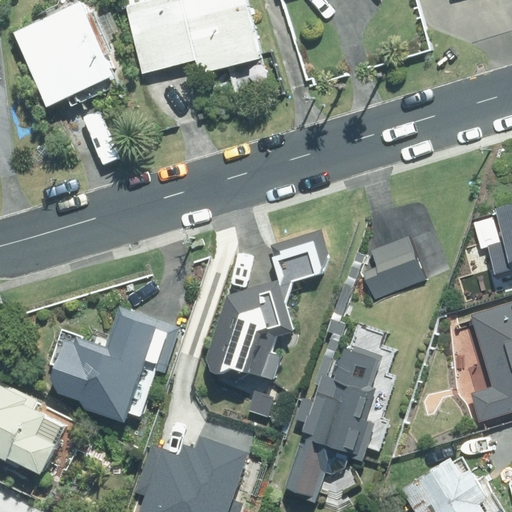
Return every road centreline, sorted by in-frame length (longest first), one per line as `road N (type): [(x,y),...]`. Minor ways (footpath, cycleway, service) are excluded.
road 1 (residential): [(0,247),(511,91)]
road 2 (unknown): [(314,151),(272,0)]
